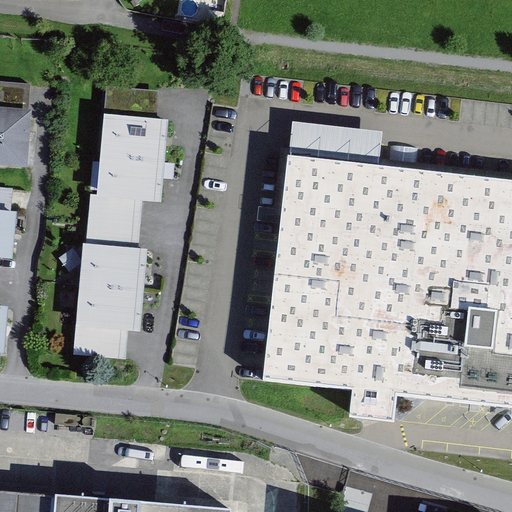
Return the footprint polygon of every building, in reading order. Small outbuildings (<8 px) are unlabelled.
[(29,84),(0,81),(0,106),(27,109),(28,97),(29,84)] [(158,105),(159,92),(108,87),(106,115),(157,120),(158,105)] [(32,111),(0,107),(0,165),(27,167),(32,111)] [(157,120),(106,115),(98,196),(92,196),(88,245),(140,249),(144,202),(160,204),(169,121),(157,120)] [(511,180),(288,156),(264,381),(352,391),(350,417),(394,422),(397,395),(491,406),(511,408),(511,180)] [(12,200),(12,190),(0,189),(0,209),(11,210),(12,200)] [(0,258),(12,259),(17,213),(0,211),(0,258)] [(88,245),(82,244),(73,355),(124,359),(126,331),(141,333),(144,289),(147,250),(140,249),(88,245)] [(0,353),(5,354),(10,307),(0,306),(0,353)] [(0,511),(231,511),(167,507),(0,492),(0,511)]
